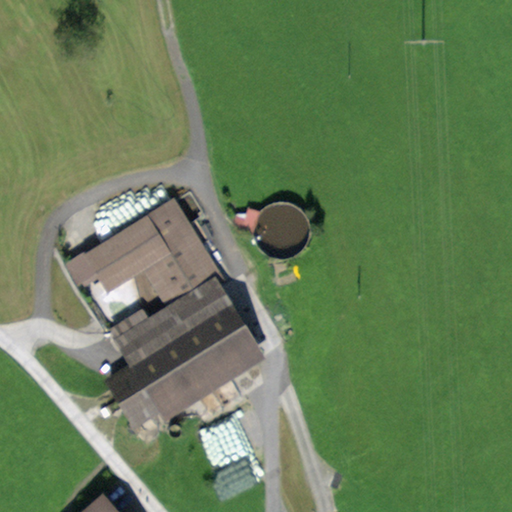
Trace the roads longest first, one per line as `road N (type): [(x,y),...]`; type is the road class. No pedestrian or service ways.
road 1 (track): [(200,166),(274,361),(270,511)]
road 2 (track): [(19,354),(40,317),(45,245),(60,215),(78,200),(200,166)]
road 3 (unclassified): [(160,511),(0,339)]
road 4 (track): [(164,0),(200,166)]
road 5 (track): [(324,511),(274,361)]
